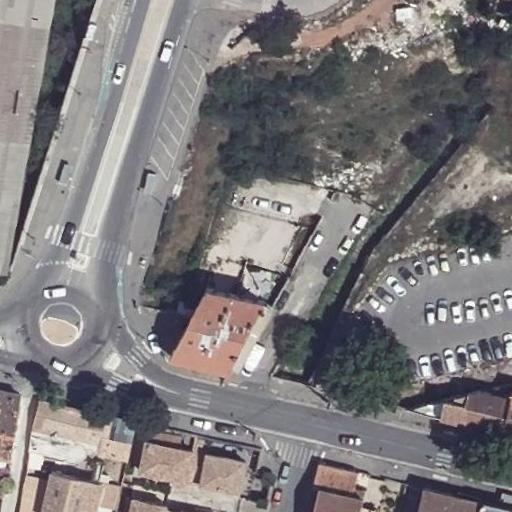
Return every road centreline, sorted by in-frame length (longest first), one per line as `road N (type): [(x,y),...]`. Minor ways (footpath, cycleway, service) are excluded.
road 1 (secondary): [(89,304),(185,0)]
road 2 (secondary): [(141,0),(41,292)]
road 3 (secondary): [(511,472),(304,422)]
road 4 (unclassified): [(43,357),(12,511)]
road 5 (secondary): [(304,422),(181,393)]
